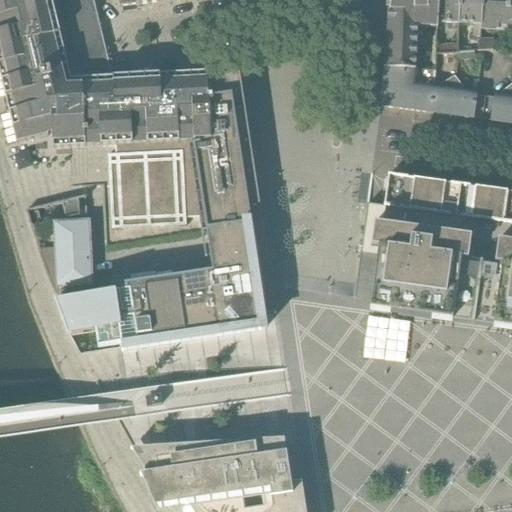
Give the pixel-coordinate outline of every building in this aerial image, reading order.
[(206,234),(210,257),(266,249),(239,74),(212,78),(213,86),(207,87),(207,75),(112,79),(99,23),(93,0),(0,0),(0,77),(16,146),(48,138),(48,136),(52,135),(53,151),(114,148),(115,156),(108,157),(112,231),(186,228),(186,220),(198,220),(201,234),(206,234)] [(117,0),(119,10),(140,7),(183,0),(117,0)] [(389,0),(388,28),(386,72),(416,72),(417,30),(438,30),(438,25),(438,0),(389,0)] [(438,0),(438,25),(459,26),(459,0),(438,0)] [(459,0),(459,26),(482,28),(481,0),(459,0)] [(511,0),(481,0),(482,28),(481,32),(511,34),(511,0)] [(479,53),(493,52),(494,41),(480,41),(479,53)] [(381,108),(432,115),(435,93),(415,90),(415,72),(386,72),(381,108)] [(432,115),(474,120),(477,95),(466,94),(455,79),(440,90),(436,89),(435,93),(432,115)] [(491,123),(511,125),(511,86),(498,98),(494,97),(494,100),(491,123)] [(511,195),(475,190),(388,177),(384,209),(374,207),(367,206),(360,255),(356,284),(354,299),(371,301),(455,312),(500,317),(511,319),(511,195)] [(267,255),(266,249),(210,257),(210,260),(212,273),(112,288),(112,290),(117,289),(118,293),(87,297),(86,286),(90,286),(89,236),(51,238),(51,251),(38,252),(69,337),(94,333),(98,348),(121,345),(122,354),(261,334),(259,324),(266,323),(265,317),(276,315),(272,290),(269,271),(267,255)] [(147,410),(162,408),(161,403),(160,398),(145,400),(146,405),(147,410)] [(147,450),(131,451),(143,469),(140,469),(165,511),(305,511),(301,484),(291,485),(286,457),(285,448),(284,441),(147,450)]
